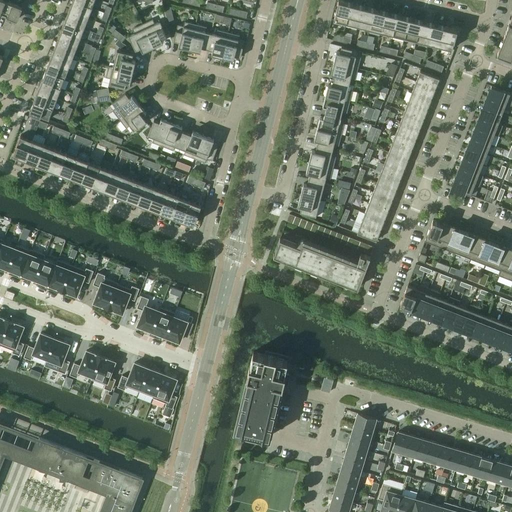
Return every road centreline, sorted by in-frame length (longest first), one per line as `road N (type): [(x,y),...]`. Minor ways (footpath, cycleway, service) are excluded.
road 1 (residential): [(0,166),(203,242),(231,129)]
road 2 (residential): [(511,441),(337,388),(307,511)]
road 3 (residential): [(422,195),(374,313),(511,366)]
road 4 (residential): [(231,129),(151,98),(147,83),(157,64),(177,63),(243,80)]
road 5 (residential): [(316,54),(282,199),(258,193)]
road 6 (residential): [(476,61),(422,195)]
road 7 (tertiary): [(204,372),(168,511)]
